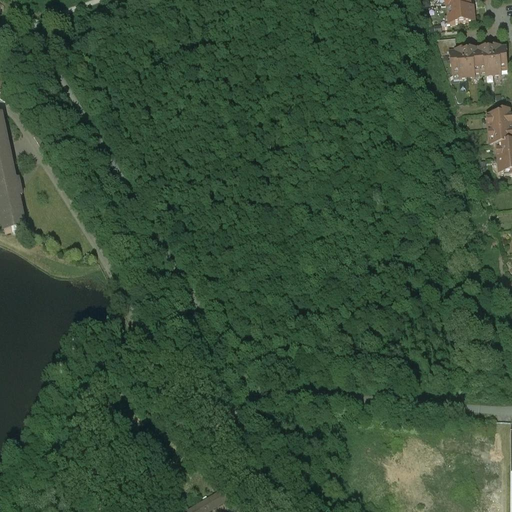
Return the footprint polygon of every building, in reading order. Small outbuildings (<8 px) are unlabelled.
[(445,0),(446,8),(447,8),(448,19),(449,19),(450,26),(474,24),(473,10),(470,10),(469,0),(445,0)] [(54,41),(47,45),(52,54),(59,50),(54,41)] [(455,41),(437,43),(442,57),(450,56),(450,55),(456,55),(456,53),(455,41)] [(488,52),(468,54),(468,52),(456,53),(456,55),(450,55),(450,56),(451,66),(452,66),(453,78),(459,78),(459,81),(475,79),(475,76),(485,75),(486,78),(501,77),(501,74),(507,74),(506,62),(507,61),(506,50),(500,51),(500,49),(488,50),(488,52)] [(5,90),(0,97),(0,99),(8,104),(14,95),(5,90)] [(509,113),(491,115),(492,118),(488,119),(488,125),(491,127),(491,132),(489,132),(490,141),(493,141),(494,148),(500,147),(501,153),(497,153),(498,163),(500,162),(501,167),(499,169),(500,176),(504,175),(504,179),(511,178),(511,126),(511,120),(510,120),(509,113)] [(0,207),(6,234),(27,230),(2,116),(0,116),(0,207)] [(43,132),(33,138),(40,148),(50,142),(43,132)] [(222,493),(187,511),(212,511),(228,502),(222,493)]
